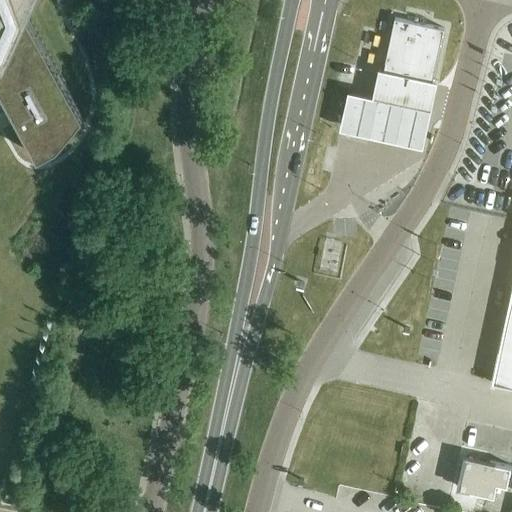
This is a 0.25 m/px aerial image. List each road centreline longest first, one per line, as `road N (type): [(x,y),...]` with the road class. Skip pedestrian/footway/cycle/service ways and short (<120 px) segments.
road 1 (residential): [(260,511),(294,400),(418,214),(457,131),(489,0)]
road 2 (residential): [(151,511),(204,263),(187,105),(203,0)]
road 3 (primary): [(233,380),(260,316),(332,0)]
road 4 (primary): [(298,0),(270,122),(233,380)]
road 5 (primary): [(233,380),(204,511)]
